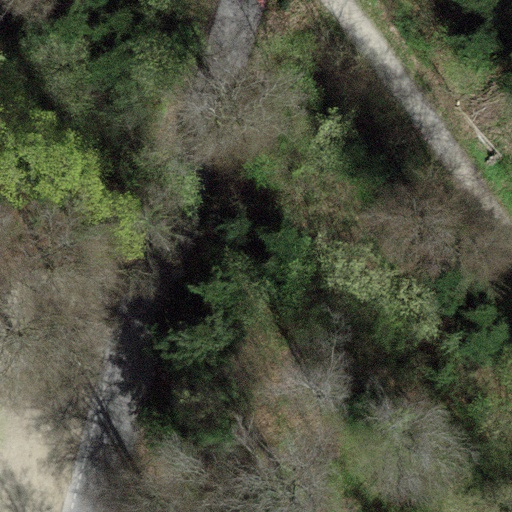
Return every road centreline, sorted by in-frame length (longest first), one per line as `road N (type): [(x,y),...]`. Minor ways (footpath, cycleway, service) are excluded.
road 1 (residential): [(231,0),(95,511)]
road 2 (track): [(335,0),(511,236)]
